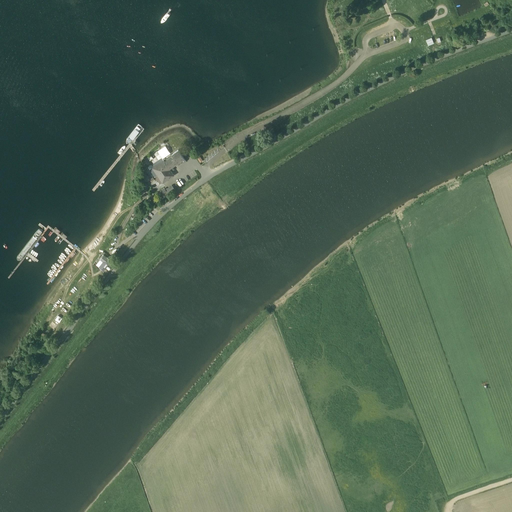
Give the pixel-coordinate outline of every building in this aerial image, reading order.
[(445,44),(449,43),(444,31),(440,32),(445,44)] [(426,38),(428,44),(434,42),(432,36),(426,38)] [(186,161),(178,149),(163,159),(161,157),(163,156),(157,148),(150,153),(155,161),(153,163),(151,164),(149,164),(148,166),(148,168),(153,176),(149,179),(151,181),(154,179),(155,180),(157,179),(159,184),(173,174),(171,172),(179,167),(178,164),(181,162),(184,162),(186,161)] [(166,189),(165,188),(160,191),(163,197),(175,190),(172,185),(166,189)] [(39,229),(38,229),(17,256),(17,257),(17,258),(17,259),(18,260),(19,260),(20,260),(21,259),(22,259),(42,232),(42,231),(42,230),(41,229),(40,229),(39,229)] [(103,270),(111,259),(107,256),(103,253),(99,258),(102,261),(98,266),(103,270)]
